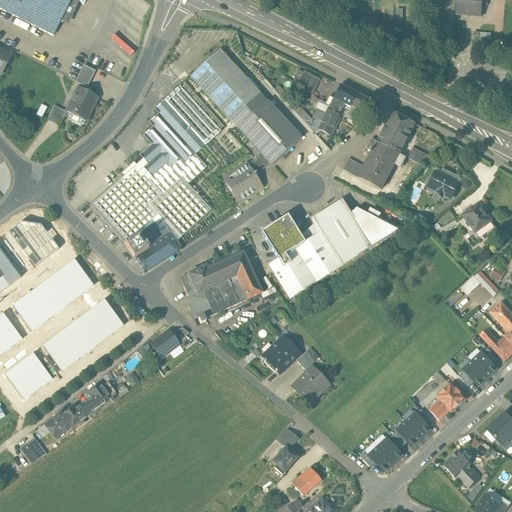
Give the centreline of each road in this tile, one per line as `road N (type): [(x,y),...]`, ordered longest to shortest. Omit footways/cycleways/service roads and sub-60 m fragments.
road 1 (primary): [(219,0),(511,147)]
road 2 (residential): [(140,288),(383,493)]
road 3 (residential): [(140,288),(276,196),(306,188)]
road 4 (unclassified): [(155,50),(122,110),(36,184)]
road 5 (tertiary): [(383,493),(511,379)]
road 6 (residential): [(36,184),(140,288)]
